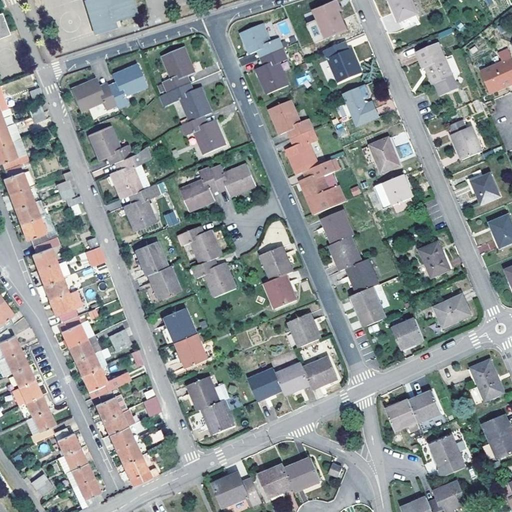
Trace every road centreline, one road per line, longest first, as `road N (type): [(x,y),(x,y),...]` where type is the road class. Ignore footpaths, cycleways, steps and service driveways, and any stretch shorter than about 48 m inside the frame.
road 1 (residential): [(43,73),(196,469)]
road 2 (residential): [(362,0),(496,319)]
road 3 (residential): [(116,492),(37,317),(0,266)]
road 4 (residential): [(286,199),(365,389)]
road 5 (residential): [(211,17),(286,199)]
road 6 (residential): [(43,73),(211,17)]
road 7 (residential): [(491,331),(365,389)]
